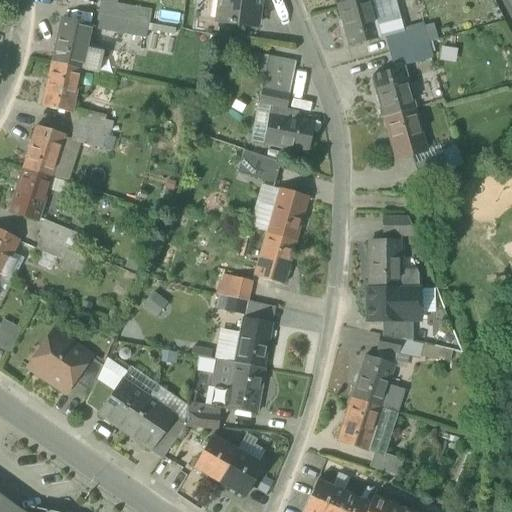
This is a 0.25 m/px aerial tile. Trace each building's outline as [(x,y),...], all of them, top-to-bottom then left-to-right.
[(219,0),(216,22),(249,27),(255,28),(256,23),(259,0),(219,0)] [(379,38),(374,21),(368,0),(355,0),(336,5),(348,47),(379,38)] [(393,0),(368,0),(374,21),(398,15),(393,0)] [(101,3),(98,16),(120,19),(122,7),(101,3)] [(120,19),(129,20),(147,24),(149,12),(122,7),(120,19)] [(374,21),(379,38),(384,37),(384,36),(402,30),(398,15),(374,21)] [(129,20),(120,19),(98,16),(96,30),(126,35),(129,20)] [(52,62),(81,69),(86,49),(91,26),(62,19),(52,62)] [(145,38),(147,24),(129,20),(126,35),(145,38)] [(384,37),(389,54),(411,47),(426,43),(421,25),(402,30),(384,36),(384,37)] [(411,47),(415,59),(430,55),(426,43),(411,47)] [(415,59),(411,47),(389,54),(392,66),(415,59)] [(101,53),(86,49),(81,69),(97,73),(100,59),(101,53)] [(71,113),(81,69),(52,62),(42,106),(71,113)] [(264,89),(290,95),(297,68),(270,62),(264,89)] [(371,76),(382,118),(414,109),(403,68),(371,76)] [(260,105),(287,111),(290,95),(264,89),(260,105)] [(425,151),(414,109),(382,118),(393,160),(408,156),(425,151)] [(263,145),(307,154),(313,125),(269,116),(263,145)] [(35,127),(22,169),(52,178),(65,137),(35,127)] [(74,148),(101,155),(106,135),(80,128),(74,148)] [(237,174),(274,185),(280,163),(244,151),(237,174)] [(412,165),(420,183),(447,170),(439,152),(412,165)] [(38,221),(52,178),(22,169),(8,212),(38,221)] [(277,191),(265,233),(295,242),(307,199),(277,191)] [(383,234),(413,234),(406,219),(382,219),(383,234)] [(52,224),(46,240),(67,248),(74,232),(52,224)] [(67,248),(73,250),(81,253),(89,232),(76,226),(74,232),(67,248)] [(0,232),(0,277),(12,254),(18,241),(0,232)] [(282,285),(295,242),(265,233),(252,276),(282,285)] [(73,250),(67,248),(46,240),(42,251),(43,251),(56,256),(68,261),(73,250)] [(368,288),(399,288),(399,273),(399,242),(368,242),(368,288)] [(94,259),(81,253),(73,250),(68,261),(64,273),(85,282),(94,259)] [(56,256),(43,251),(37,266),(50,271),(56,256)] [(0,277),(0,282),(8,288),(23,259),(12,254),(0,277)] [(415,273),(399,273),(399,288),(417,288),(417,275),(415,273)] [(229,286),(226,298),(246,302),(251,282),(231,278),(229,286)] [(0,282),(0,303),(8,288),(0,282)] [(222,285),(219,296),(226,298),(229,286),(222,285)] [(418,310),(417,288),(399,288),(368,288),(367,288),(367,318),(369,320),(381,320),(412,320),(418,320),(418,310)] [(430,288),(417,288),(418,310),(430,310),(430,288)] [(149,291),(138,303),(151,314),(162,302),(149,291)] [(223,311),(226,298),(219,296),(217,295),(214,309),(223,311)] [(223,311),(242,315),(243,316),(246,302),(226,298),(223,311)] [(274,309),(246,302),(243,316),(242,315),(242,320),(272,325),(274,309)] [(0,323),(0,333),(14,341),(20,329),(2,319),(0,323)] [(242,320),(233,364),(263,370),(272,325),(242,320)] [(380,336),(411,342),(412,320),(381,320),(380,336)] [(226,357),(228,328),(212,328),(211,357),(226,357)] [(0,349),(7,354),(14,341),(0,333),(0,349)] [(28,367),(65,393),(66,391),(62,388),(69,379),(73,381),(90,357),(72,345),(63,347),(49,336),(41,348),(43,359),(36,370),(29,365),(28,367)] [(380,350),(398,354),(399,351),(408,352),(411,342),(380,336),(377,350),(380,350)] [(408,352),(421,355),(423,345),(415,343),(411,342),(408,352)] [(41,348),(29,365),(36,370),(43,359),(41,348)] [(378,360),(394,365),(398,354),(380,350),(378,360)] [(351,399),(380,408),(387,387),(394,365),(378,360),(365,356),(351,399)] [(73,381),(90,393),(96,381),(102,366),(90,357),(73,381)] [(218,387),(228,389),(233,364),(215,360),(210,386),(218,387)] [(254,414),(263,370),(233,364),(228,389),(225,407),(224,408),(254,414)] [(62,388),(66,391),(73,381),(69,379),(62,388)] [(98,414),(124,432),(147,399),(121,380),(113,392),(98,413),(98,414)] [(113,392),(96,381),(90,393),(87,399),(85,404),(98,413),(113,392)] [(218,406),(225,407),(228,389),(218,387),(214,406),(218,406)] [(403,392),(387,387),(380,408),(396,413),(403,392)] [(174,417),(147,399),(124,432),(150,449),(151,450),(166,429),(171,422),(174,417)] [(371,437),(380,408),(351,399),(338,441),(367,451),(371,437)] [(185,426),(216,429),(218,415),(199,413),(200,405),(189,403),(185,426)] [(199,413),(218,415),(218,406),(214,406),(200,405),(199,413)] [(169,431),(174,424),(171,422),(166,429),(169,431)] [(149,451),(161,460),(182,430),(174,424),(169,431),(166,429),(151,450),(150,449),(149,451)] [(192,468),(218,483),(236,451),(210,436),(192,468)] [(367,451),(375,453),(376,451),(379,440),(371,437),(367,451)] [(262,465),(236,451),(218,483),(244,497),(262,465)] [(371,468),(399,477),(404,461),(376,451),(375,453),(371,468)] [(302,511),(334,511),(342,494),(316,482),(302,511)] [(365,511),(369,505),(342,494),(334,511),(365,511)] [(0,511),(23,511),(19,510),(0,495),(0,511)] [(365,511),(396,511),(398,510),(372,498),(369,505),(365,511)]
